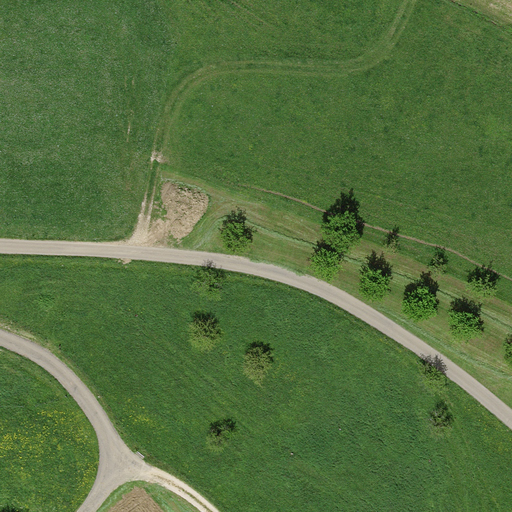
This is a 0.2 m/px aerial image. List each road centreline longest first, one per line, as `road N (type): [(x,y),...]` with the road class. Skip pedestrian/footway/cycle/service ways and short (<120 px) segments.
road 1 (track): [(152,248),(189,46),(199,37),(373,40),(384,36),(391,0)]
road 2 (track): [(225,511),(114,459),(87,396),(47,353),(0,324)]
